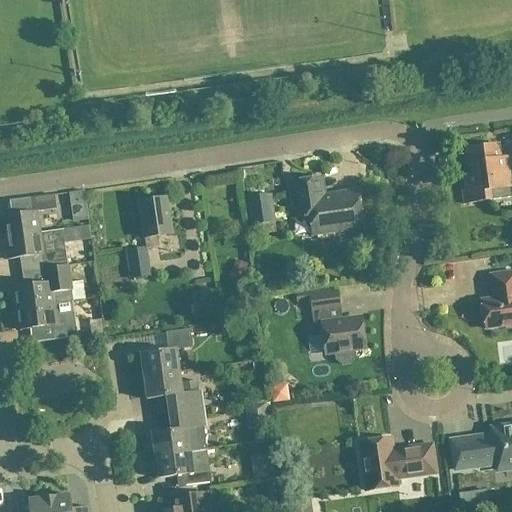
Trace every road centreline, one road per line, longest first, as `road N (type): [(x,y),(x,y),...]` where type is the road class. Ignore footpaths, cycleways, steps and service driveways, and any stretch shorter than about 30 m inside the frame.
road 1 (unclassified): [(0,191),(407,130)]
road 2 (residential): [(406,328),(460,365),(463,393),(442,414),(418,409),(404,354)]
road 3 (residential): [(406,328),(419,225),(407,130)]
